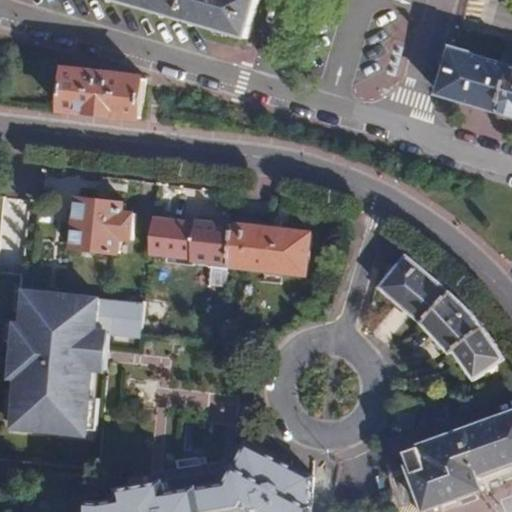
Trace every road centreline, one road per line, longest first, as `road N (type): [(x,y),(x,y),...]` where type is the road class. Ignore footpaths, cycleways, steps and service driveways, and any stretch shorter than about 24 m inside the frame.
road 1 (residential): [(0,124),(263,155),(391,197)]
road 2 (residential): [(339,337),(317,338),(284,363),(278,397),(289,423),(327,441),(353,436),(373,419),(382,395),(378,369),(362,348),(340,338)]
road 3 (residential): [(265,87),(0,5)]
road 4 (residential): [(391,197),(446,233),(511,298)]
road 5 (residential): [(391,197),(339,337)]
road 6 (residential): [(403,129),(265,87)]
road 7 (residential): [(441,0),(403,129)]
